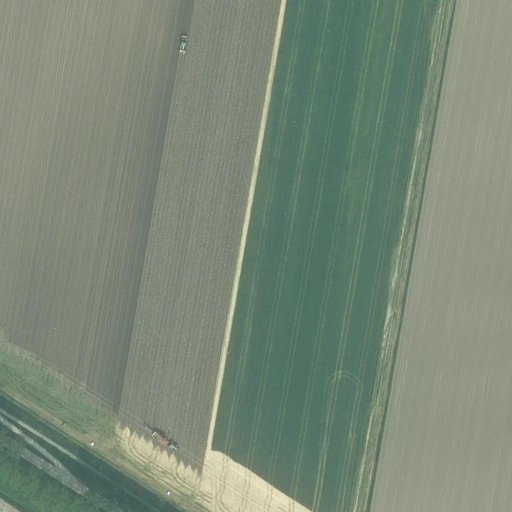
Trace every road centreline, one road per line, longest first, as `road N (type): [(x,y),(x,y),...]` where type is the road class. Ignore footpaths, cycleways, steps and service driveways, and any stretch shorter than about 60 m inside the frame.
road 1 (track): [(359,511),(446,0)]
road 2 (tertiary): [(0,435),(120,511)]
